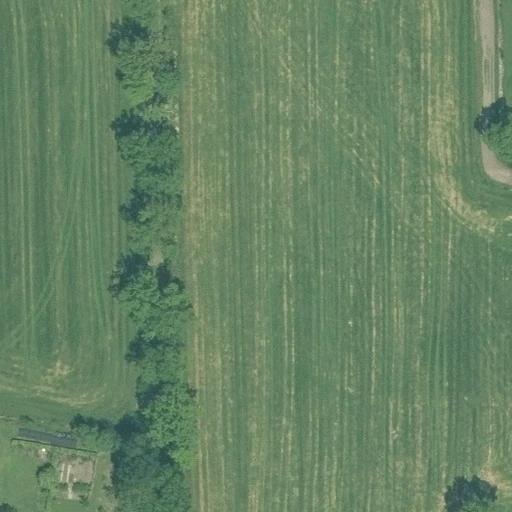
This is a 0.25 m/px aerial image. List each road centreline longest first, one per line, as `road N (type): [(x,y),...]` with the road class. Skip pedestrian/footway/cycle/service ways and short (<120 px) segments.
road 1 (track): [(166,511),(154,0)]
road 2 (track): [(483,0),(489,160),(511,177)]
